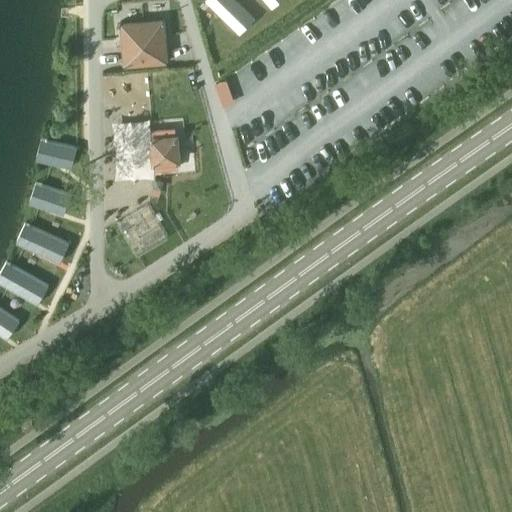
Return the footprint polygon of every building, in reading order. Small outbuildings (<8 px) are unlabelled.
[(233,0),(216,0),(213,4),(225,15),(224,16),(240,33),(254,18),(238,2),(236,3),(233,0)] [(163,18),(142,20),(146,63),(167,61),(163,18)] [(142,20),(121,22),(124,64),(146,63),(142,20)] [(175,129),(152,131),(155,168),(178,166),(175,129)] [(49,140),(43,161),(70,168),(73,157),(76,146),(49,140)] [(43,184),(36,205),(62,214),(66,204),(70,193),(43,184)] [(150,201),(118,220),(138,254),(170,235),(150,201)] [(35,227),(26,247),(59,262),(63,252),(68,242),(36,227),(35,227)] [(17,266),(6,286),(38,303),(43,294),(48,284),(17,267),(17,266)] [(0,306),(0,333),(13,342),(19,333),(25,324),(0,306)]
